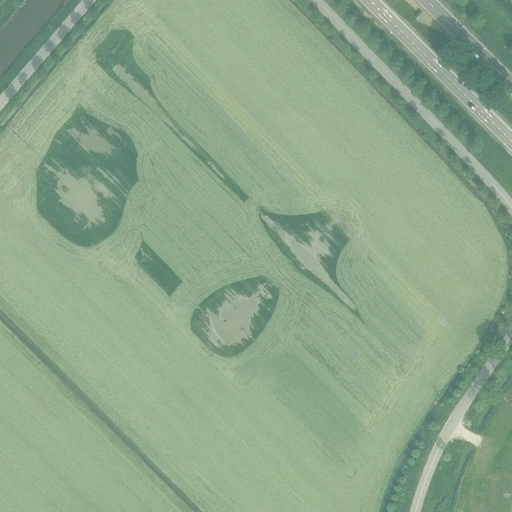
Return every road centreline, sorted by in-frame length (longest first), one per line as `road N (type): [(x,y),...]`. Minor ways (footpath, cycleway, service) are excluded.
road 1 (unclassified): [(511,204),(315,0)]
road 2 (unclassified): [(413,511),(436,455),(511,328)]
road 3 (primary): [(367,0),(511,142)]
road 4 (unclassified): [(0,109),(94,0)]
road 5 (primary): [(511,87),(423,0)]
